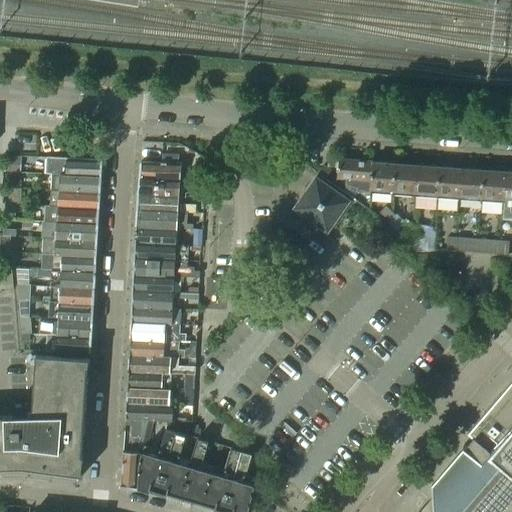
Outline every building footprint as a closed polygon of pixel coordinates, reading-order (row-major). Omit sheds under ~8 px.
[(47,157),(46,173),(53,173),(53,174),(59,174),(99,177),(100,160),(60,158),(54,158),(47,157)] [(357,192),(370,193),(373,162),(339,159),(337,177),(346,178),(346,184),(357,187),(357,192)] [(141,162),(140,178),(180,180),(181,164),(141,162)] [(370,193),(393,194),(395,163),(373,162),(370,193)] [(393,194),(415,196),(417,165),(395,163),(393,194)] [(197,180),(207,181),(208,165),(198,164),(197,180)] [(415,196),(437,197),(439,166),(417,165),(415,196)] [(437,197),(459,199),(461,168),(439,166),(437,197)] [(459,199),(481,201),(483,170),(461,168),(459,199)] [(481,201),(503,202),(505,171),(483,170),(481,201)] [(511,171),(505,171),(503,202),(511,202),(511,171)] [(22,186),(22,174),(6,173),(6,186),(22,186)] [(52,174),(51,190),(98,192),(99,177),(59,174),(53,174),(52,174)] [(140,178),(139,194),(179,196),(186,196),(186,192),(197,192),(197,187),(210,187),(210,181),(180,180),(140,178)] [(296,208),(327,230),(347,201),(316,179),(296,208)] [(51,190),(50,206),(97,208),(98,192),(51,190)] [(139,194),(138,210),(178,212),(187,212),(195,213),(196,205),(178,204),(179,196),(139,194)] [(17,219),(17,204),(6,204),(5,219),(17,219)] [(45,205),(44,221),(47,222),(96,224),(97,208),(50,206),(45,205)] [(380,212),(389,221),(395,215),(386,206),(380,212)] [(138,210),(137,226),(177,228),(191,229),(191,224),(186,224),(187,212),(178,212),(138,210)] [(44,221),(43,237),(44,237),(96,240),(96,224),(47,222),(44,221)] [(400,232),(406,238),(415,228),(409,222),(400,232)] [(137,226),(136,243),(176,244),(177,228),(137,226)] [(415,228),(406,238),(413,243),(422,234),(415,228)] [(190,230),(189,241),(200,242),(201,242),(201,231),(190,230)] [(12,236),(4,236),(1,235),(0,252),(0,256),(14,257),(14,253),(15,252),(11,252),(12,236)] [(447,249),(455,250),(456,237),(448,236),(447,249)] [(44,237),(43,254),(95,257),(96,240),(44,237)] [(456,237),(455,250),(464,250),(465,237),(456,237)] [(491,252),(499,253),(501,240),(492,239),(491,252)] [(501,240),(499,253),(508,254),(509,241),(501,240)] [(136,243),(135,259),(188,261),(189,250),(200,251),(200,246),(176,244),(136,243)] [(43,254),(42,269),(94,272),(95,257),(43,254)] [(135,259),(134,275),(184,277),(198,277),(199,271),(187,271),(188,261),(135,259)] [(30,276),(30,269),(17,268),(18,284),(31,285),(30,276)] [(0,270),(0,290),(13,290),(12,269),(0,270)] [(30,269),(30,276),(36,277),(51,277),(51,286),(93,289),(94,272),(42,269),(37,269),(30,269)] [(134,275),(133,291),(180,293),(181,281),(184,281),(184,277),(134,275)] [(31,300),(33,285),(31,285),(18,284),(20,300),(31,300)] [(42,297),(42,301),(50,302),(92,304),(93,289),(51,286),(50,297),(42,297)] [(133,291),(132,307),(172,308),(173,298),(198,299),(198,293),(180,293),(133,291)] [(31,300),(20,300),(21,317),(30,317),(31,300)] [(50,302),(49,318),(91,320),(92,304),(50,302)] [(132,307),(131,323),(179,325),(180,309),(172,308),(132,307)] [(33,334),(32,317),(30,317),(21,317),(22,334),(33,334)] [(41,317),(40,333),(48,334),(90,336),(91,320),(49,318),(41,317)] [(131,323),(130,339),(179,341),(186,341),(186,333),(179,333),(179,325),(131,323)] [(48,334),(47,350),(56,350),(56,351),(89,353),(90,336),(48,334)] [(130,339),(129,355),(179,357),(185,357),(195,357),(196,348),(185,347),(185,349),(179,349),(179,341),(130,339)] [(85,427),(86,408),(90,359),(36,355),(32,415),(28,415),(12,416),(0,416),(0,470),(21,470),(39,473),(40,473),(41,473),(42,473),(44,473),(81,478),(81,477),(82,474),(85,427)] [(129,355),(129,371),(171,372),(184,373),(194,373),(194,366),(178,365),(179,357),(129,355)] [(129,371),(128,387),(170,388),(171,372),(129,371)] [(194,373),(184,373),(183,389),(193,389),(194,373)] [(421,511),(511,511),(511,379),(468,431),(474,436),(465,446),(464,444),(463,445),(464,447),(432,485),(434,511),(421,511)] [(128,387),(127,402),(169,404),(170,388),(128,387)] [(193,389),(183,389),(183,405),(192,406),(193,389)] [(127,402),(126,419),(134,419),(142,420),(153,420),(168,421),(172,421),(173,404),(169,404),(127,402)] [(123,451),(121,485),(138,487),(142,420),(134,419),(132,437),(131,451),(123,451)] [(142,420),(138,487),(150,491),(150,489),(158,492),(176,431),(166,428),(160,450),(147,446),(152,430),(150,429),(153,420),(142,420)] [(168,421),(167,424),(200,434),(200,428),(199,428),(198,428),(198,425),(197,424),(191,424),(191,422),(181,421),(172,421),(168,421)] [(176,431),(158,492),(167,494),(168,491),(181,495),(192,459),(181,456),(187,435),(176,431)] [(192,459),(181,495),(203,502),(214,466),(202,462),(208,441),(198,438),(192,459)] [(214,466),(203,502),(215,506),(214,509),(223,511),(242,451),(232,448),(225,469),(214,466)] [(242,451),(223,511),(226,511),(247,511),(256,478),(245,475),(252,454),(242,451)]
